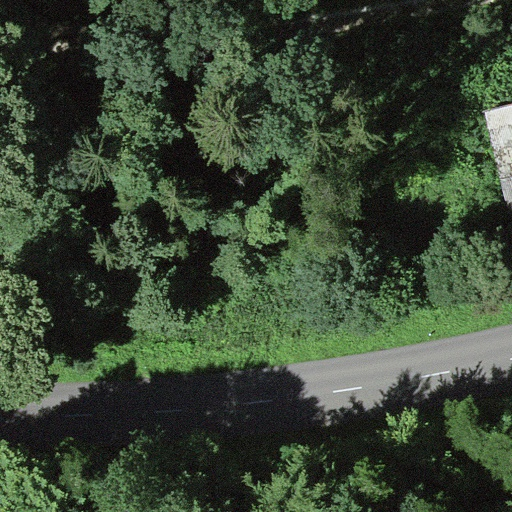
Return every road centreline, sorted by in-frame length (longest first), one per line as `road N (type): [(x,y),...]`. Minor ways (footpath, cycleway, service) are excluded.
road 1 (secondary): [(511,358),(237,404),(0,417)]
road 2 (track): [(0,34),(45,41),(214,30),(423,0)]
